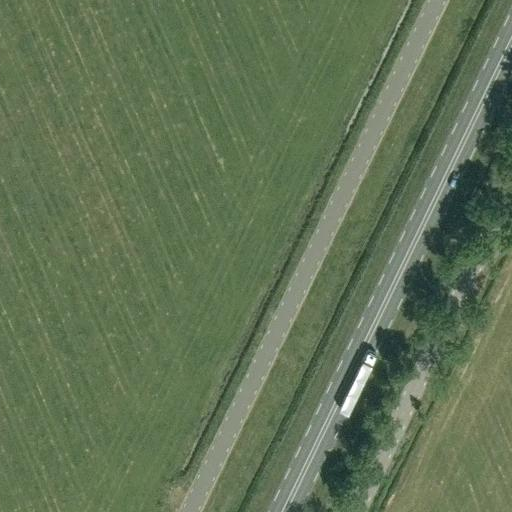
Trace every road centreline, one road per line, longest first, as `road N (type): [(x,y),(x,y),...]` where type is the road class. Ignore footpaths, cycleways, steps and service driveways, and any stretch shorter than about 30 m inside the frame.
road 1 (unclassified): [(434,0),(189,511)]
road 2 (primary): [(285,511),(511,41)]
road 3 (unclassified): [(353,511),(511,185)]
